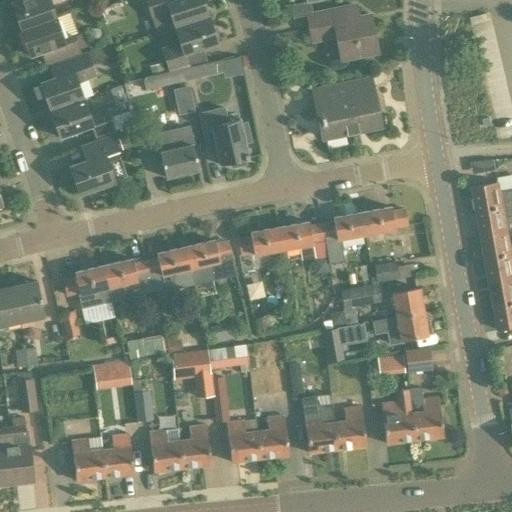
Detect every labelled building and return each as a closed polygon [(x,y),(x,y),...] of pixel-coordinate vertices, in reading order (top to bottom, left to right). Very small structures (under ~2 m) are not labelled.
[(18,0),(11,3),(20,28),(55,16),(48,0),(18,0)] [(156,32),(174,27),(208,16),(202,0),(145,0),(151,18),(156,32)] [(354,6),(319,13),(325,39),(335,37),(340,60),(377,53),(368,15),(357,17),(354,6)] [(55,16),(20,28),(29,55),(40,51),(44,63),(77,51),(72,35),(62,38),(55,16)] [(208,16),(174,27),(179,43),(162,49),(168,71),(187,65),(184,54),(217,44),(208,16)] [(39,83),(49,110),(83,98),(76,81),(93,74),(90,66),(115,57),(110,44),(67,59),(71,71),(39,83)] [(145,90),(224,73),(221,60),(168,71),(142,78),(145,90)] [(371,79),(313,91),(323,138),(381,126),(371,79)] [(88,114),(83,98),(49,110),(59,137),(90,126),(94,137),(132,123),(128,111),(109,117),(105,107),(88,114)] [(244,159),(247,159),(244,143),(250,141),(245,123),(239,124),(238,119),(226,122),(223,108),(207,112),(208,116),(199,118),(207,152),(216,150),(219,165),(230,163),(231,167),(245,164),(244,159)] [(198,169),(192,145),(188,125),(154,134),(165,177),(198,169)] [(117,137),(122,150),(138,144),(133,131),(117,137)] [(80,194),(114,181),(107,162),(119,158),(111,136),(87,145),(92,158),(70,166),(70,167),(66,168),(64,173),(68,186),(73,188),(77,186),(80,194)] [(511,157),(472,158),(473,172),(511,171),(511,157)] [(475,187),(479,211),(511,205),(511,188),(499,191),(498,183),(475,187)] [(511,205),(479,211),(483,235),(507,231),(504,217),(511,215),(511,205)] [(391,207),(362,212),(366,234),(395,229),(395,226),(408,224),(405,209),(392,212),(391,207)] [(337,239),(366,234),(362,212),(333,217),(334,222),(322,224),(324,239),(337,236),(337,239)] [(308,222),(279,227),(283,249),(313,243),(312,241),(324,239),(322,224),(309,226),(308,222)] [(254,254),(283,249),(279,227),(250,233),(251,237),(238,239),(240,254),(253,252),(254,254)] [(511,243),(509,244),(507,231),(483,235),(487,259),(511,254),(511,243)] [(215,239),(186,246),(192,269),(190,269),(194,285),(236,275),(228,241),(216,244),(215,239)] [(192,269),(186,246),(158,253),(159,258),(146,261),(150,276),(162,273),(162,276),(190,269),(192,269)] [(511,254),(487,259),(491,283),(511,279),(511,254)] [(138,280),(137,279),(150,276),(146,261),(134,264),(133,259),(104,266),(109,287),(112,300),(132,295),(129,282),(138,280)] [(376,284),(398,280),(394,260),(373,265),(376,284)] [(64,280),(67,295),(80,292),(80,294),(89,292),(93,305),(112,300),(109,287),(104,266),(75,273),(76,277),(64,280)] [(511,279),(491,283),(495,306),(511,303),(511,279)] [(20,322),(45,317),(37,281),(12,286),(20,322)] [(340,291),(342,307),(343,308),(354,306),(380,302),(377,285),(340,291)] [(0,325),(20,322),(12,286),(0,288),(0,325)] [(396,316),(423,312),(419,289),(392,293),(396,316)] [(382,303),(356,307),(358,320),(384,316),(382,303)] [(511,303),(495,306),(500,330),(511,328),(511,303)] [(342,307),(345,325),(357,323),(354,306),(343,308),(342,307)] [(428,321),(424,322),(423,312),(396,316),(400,340),(402,339),(427,335),(427,334),(430,333),(428,321)] [(76,313),(64,314),(66,335),(78,334),(76,313)] [(403,342),(402,339),(400,340),(396,316),(371,321),(374,334),(386,332),(388,345),(403,342)] [(210,342),(236,336),(235,327),(208,333),(210,342)] [(342,358),(339,344),(336,327),(321,330),(327,361),(342,358)] [(144,357),(163,354),(160,335),(141,338),(144,357)] [(210,346),(211,367),(249,365),(248,344),(210,346)] [(35,348),(25,349),(27,366),(37,365),(35,348)] [(406,373),(431,369),(428,348),(403,352),(406,373)] [(27,366),(25,349),(15,351),(17,367),(27,366)] [(130,384),(127,360),(92,365),(95,389),(130,384)] [(303,390),(301,361),(292,362),(294,390),(303,390)] [(20,412),(37,410),(33,377),(16,379),(20,412)] [(411,413),(414,440),(443,436),(438,398),(422,400),(420,387),(408,388),(411,413)] [(414,440),(411,413),(408,388),(393,390),(395,403),(381,405),(385,444),(414,440)] [(133,393),(134,397),(137,422),(152,420),(149,391),(133,393)] [(212,403),(215,422),(228,420),(224,391),(211,393),(212,403)] [(315,396),(301,398),(308,452),(337,449),(334,422),(333,422),(331,403),(319,404),(315,396)] [(345,421),(334,422),(337,449),(366,445),(361,407),(344,409),(345,421)] [(267,431),(256,432),(259,459),(288,455),(283,416),(265,418),(267,431)] [(259,459),(256,432),(245,433),(243,421),(226,423),(231,462),(259,459)] [(9,425),(15,484),(34,481),(30,444),(26,445),(24,424),(9,425)] [(0,485),(15,484),(9,425),(0,426),(0,485)] [(190,439),(179,441),(182,468),(210,464),(206,426),(189,428),(190,439)] [(182,468),(179,441),(167,442),(166,430),(148,433),(153,471),(182,468)] [(101,451),(105,477),(133,473),(128,435),(112,437),(113,449),(101,451)] [(76,480),(105,477),(101,451),(90,452),(89,440),(73,442),(76,480)]
